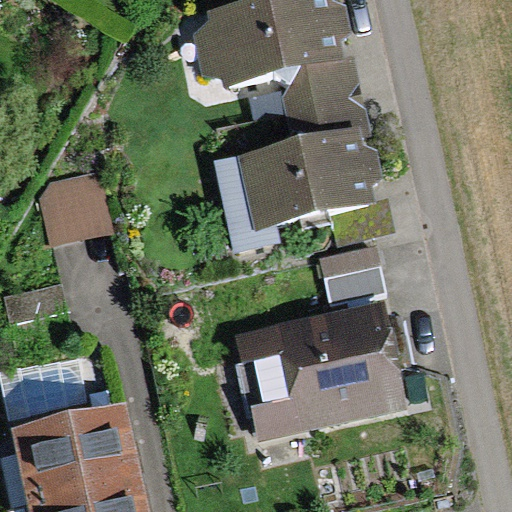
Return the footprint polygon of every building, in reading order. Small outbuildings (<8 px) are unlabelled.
[(263,0),(206,13),(209,24),(196,34),(204,74),(222,78),(225,90),(282,78),(296,143),(358,130),(360,140),(375,137),(357,54),(345,57),(341,38),(354,35),(348,5),(333,0),(263,0)] [(296,143),(214,161),(235,250),(285,239),(281,225),(375,203),(372,187),(382,179),(377,150),(363,146),(360,140),(358,130),(296,143)] [(40,203),(50,247),(114,232),(101,172),(53,183),(40,203)] [(384,289),(375,247),(324,259),(333,300),(384,289)] [(61,286),(5,297),(11,325),(66,314),(61,286)] [(385,303),(238,337),(262,439),(409,405),(385,303)] [(121,404),(13,428),(32,511),(146,511),(147,511),(133,455),(121,404)]
